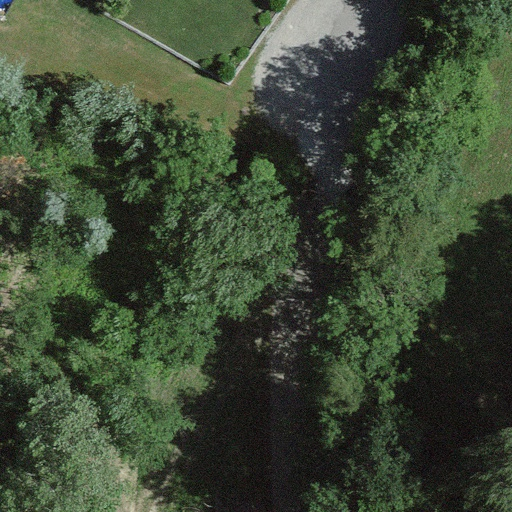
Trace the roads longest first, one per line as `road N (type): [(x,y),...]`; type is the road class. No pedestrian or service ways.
road 1 (track): [(296,511),(323,162)]
road 2 (residential): [(376,0),(323,162)]
